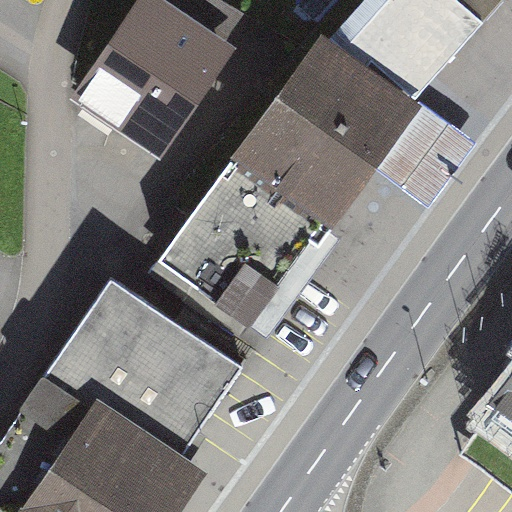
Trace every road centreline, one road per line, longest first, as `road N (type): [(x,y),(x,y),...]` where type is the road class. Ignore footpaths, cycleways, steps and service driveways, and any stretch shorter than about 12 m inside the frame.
road 1 (residential): [(0,394),(51,303),(53,60),(68,0)]
road 2 (primary): [(511,196),(280,511)]
